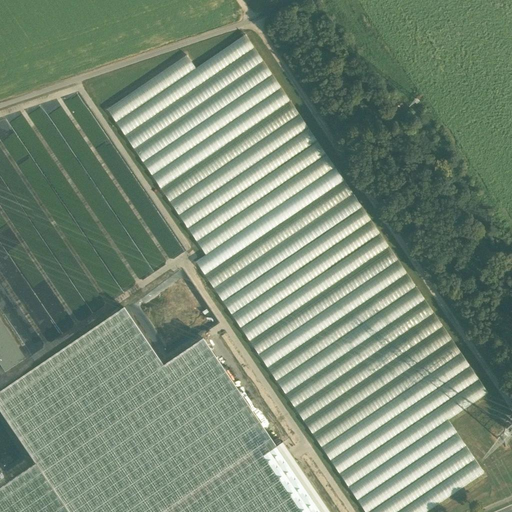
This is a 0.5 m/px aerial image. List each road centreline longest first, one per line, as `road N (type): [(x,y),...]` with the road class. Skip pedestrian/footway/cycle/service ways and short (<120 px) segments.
road 1 (track): [(511,406),(254,19)]
road 2 (track): [(254,19),(0,104)]
